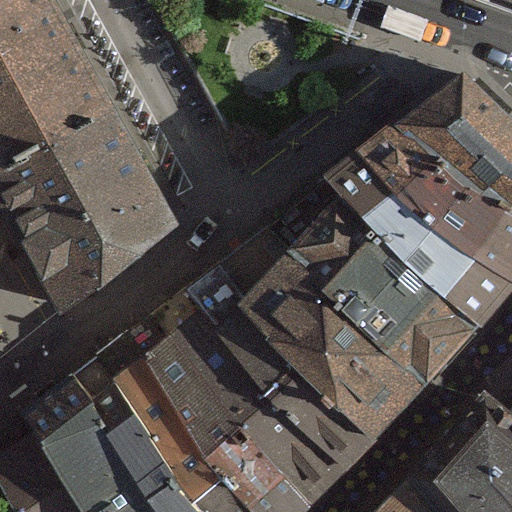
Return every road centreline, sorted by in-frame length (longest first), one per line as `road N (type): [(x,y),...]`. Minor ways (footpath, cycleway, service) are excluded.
road 1 (residential): [(231,219),(50,359),(0,268)]
road 2 (residential): [(118,0),(231,219)]
road 3 (residential): [(420,75),(231,219)]
road 4 (tertiary): [(511,54),(376,0)]
